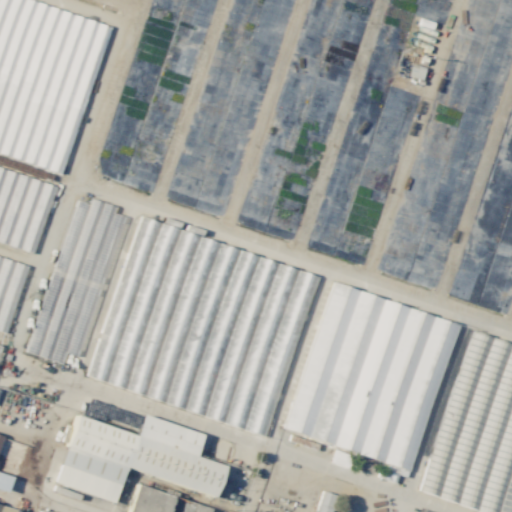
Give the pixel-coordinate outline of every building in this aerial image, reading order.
[(0,0),(0,240),(34,250),(54,181),(0,166),(0,152),(7,154),(6,159),(63,175),(106,22),(28,0),(0,0)] [(27,354),(61,363),(64,352),(80,357),(119,215),(112,213),(114,206),(88,199),(87,204),(71,199),(27,354)] [(87,381),(267,434),(314,272),(135,219),(87,381)] [(0,330),(5,332),(26,265),(0,256),(0,330)] [(455,321),(327,284),(284,432),(387,462),(384,472),(409,479),(455,321)] [(113,502),(122,469),(214,495),(222,465),(194,457),(201,433),(140,416),(135,434),(71,416),(52,485),(113,502)] [(419,491),(477,511),(491,510),(496,496),(499,498),(500,503),(511,502),(511,491),(498,492),(491,489),(486,489),(486,492),(483,492),(480,500),(472,497),(469,503),(462,500),(463,496),(459,491),(455,490),(455,483),(449,483),(444,481),(432,482),(419,491)] [(125,511),(206,511),(208,508),(135,484),(125,511)] [(328,511),(332,494),(318,491),(313,511),(328,511)]
